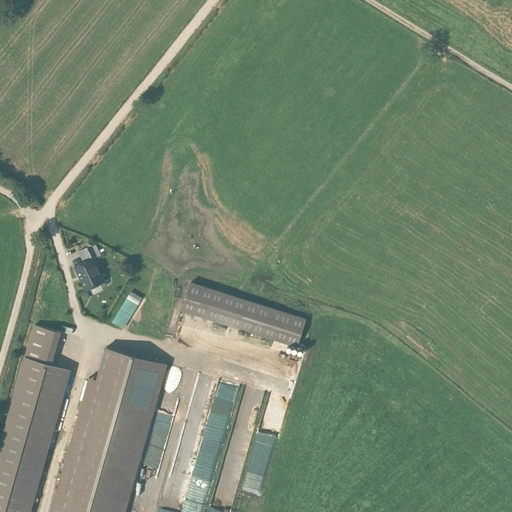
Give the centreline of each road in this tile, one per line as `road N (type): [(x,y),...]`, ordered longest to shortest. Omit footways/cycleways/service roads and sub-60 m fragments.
road 1 (track): [(39,219),(214,0)]
road 2 (track): [(511,88),(367,0)]
road 3 (track): [(0,358),(39,219)]
